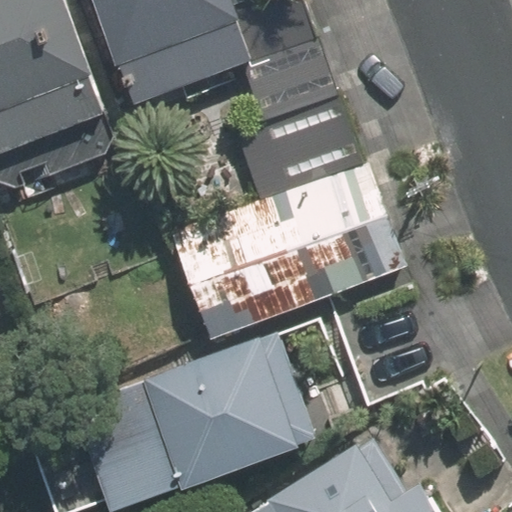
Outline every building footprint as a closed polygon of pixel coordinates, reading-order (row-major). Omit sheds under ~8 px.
[(81,0),(0,0),(0,151),(119,111),(81,0)] [(258,0),(118,0),(141,61),(264,16),(258,0)] [(209,334),(392,274),(362,180),(178,239),(209,334)] [(84,388),(120,499),(325,433),(289,322),(84,388)] [(278,511),(444,511),(385,433),(278,511)]
